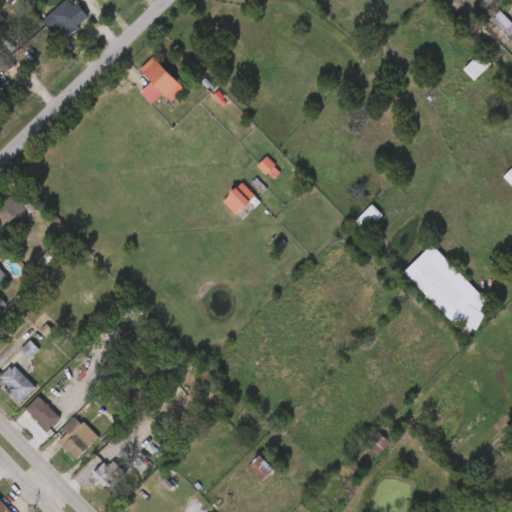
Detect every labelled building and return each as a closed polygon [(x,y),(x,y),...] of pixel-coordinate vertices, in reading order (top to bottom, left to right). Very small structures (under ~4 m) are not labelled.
[(71,0),(77,7),(80,4),(91,18),(81,27),(83,29),(69,41),(55,25),(58,23),(52,16),(71,0)] [(76,0),(87,11),(98,0),(76,0)] [(73,26),(59,12),(56,15),(49,8),(30,25),(50,47),(73,26)] [(57,57),(53,60),(52,58),(39,68),(23,47),(43,32),(58,52),(55,54),(57,57)] [(495,63),(478,80),(467,69),(484,52),(495,63)] [(188,89),(175,102),(143,69),(156,56),(188,89)] [(256,163),(271,179),(281,170),(266,154),(256,163)] [(242,182),(261,203),(255,208),(256,209),(243,220),(237,215),(236,216),(223,202),(229,196),(231,193),(229,192),(233,189),(234,190),(242,182)] [(30,210),(13,226),(0,213),(0,207),(19,189),(29,200),(25,204),(30,210)] [(386,214),(368,232),(357,220),(375,203),(386,214)] [(436,244),(494,303),(487,312),(489,313),(481,330),(476,327),(472,335),(464,331),(465,329),(462,328),(465,321),(464,321),(461,326),(433,298),(430,301),(427,298),(430,295),(408,272),(436,244)] [(18,366),(39,388),(23,404),(8,389),(11,387),(2,377),(13,366),(15,369),(18,366)] [(0,407),(4,412),(19,397),(0,378),(0,407)] [(39,399),(44,404),(46,401),(50,404),(50,403),(53,406),(52,407),(63,418),(52,429),(43,421),(42,422),(38,419),(40,416),(37,413),(34,416),(28,410),(39,399)] [(30,440),(43,427),(20,405),(7,419),(30,440)] [(76,417),(83,424),(86,422),(101,437),(78,460),(60,442),(69,433),(65,428),(76,417)] [(57,424),(45,438),(49,442),(40,451),(60,469),(81,446),(57,424)] [(393,443),(381,456),(370,445),(368,447),(366,445),(380,430),(393,443)] [(267,451),(282,466),(273,477),(270,475),(265,481),(250,466),(256,460),(257,461),(267,451)] [(100,462),(103,464),(104,463),(109,467),(115,461),(127,473),(116,485),(111,481),(105,488),(100,484),(98,486),(94,482),(96,480),(88,472),(99,461),(100,462)] [(0,511),(0,497),(14,511),(0,511)]
